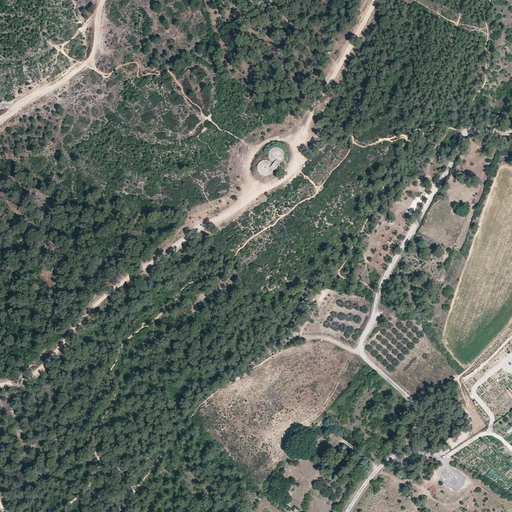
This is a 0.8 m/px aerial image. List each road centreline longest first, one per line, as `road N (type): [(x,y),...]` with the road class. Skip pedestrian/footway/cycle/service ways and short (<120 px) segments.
road 1 (track): [(0,385),(32,373),(129,277),(290,171),(374,0)]
road 2 (unclassified): [(347,511),(410,437),(419,412),(361,352),(380,284),(464,134),(511,133)]
road 3 (track): [(103,0),(87,63),(0,121)]
road 4 (track): [(392,456),(444,457),(489,433),(511,447)]
